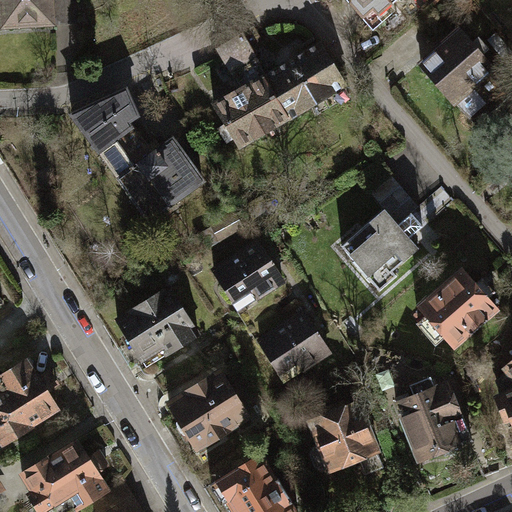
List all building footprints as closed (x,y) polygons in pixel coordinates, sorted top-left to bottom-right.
[(0,0),(1,1),(0,2),(0,23),(2,25),(3,34),(59,30),(56,0),(0,0)] [(82,0),(56,0),(59,30),(85,28),(82,0)] [(349,0),(373,28),(407,0),(349,0)] [(220,51),(242,88),(263,76),(266,74),(253,52),(264,45),(254,30),(220,51)] [(461,31),(420,66),(458,110),(471,125),(511,89),(499,75),(461,31)] [(263,76),(291,125),(351,91),(323,42),(266,74),(263,76)] [(263,76),(242,88),(215,104),(243,153),(291,125),(263,76)] [(131,91),(74,120),(102,157),(119,179),(162,148),(156,139),(145,147),(136,134),(132,128),(143,121),(131,91)] [(162,148),(119,179),(153,226),(210,186),(175,138),(162,148)] [(401,227),(414,215),(421,209),(390,176),(371,193),(387,211),(401,227)] [(262,197),(248,205),(256,218),(276,207),(271,200),(266,203),(262,197)] [(234,211),(211,224),(219,240),(242,228),(234,211)] [(371,226),(344,250),(354,261),(373,282),(383,293),(399,279),(394,274),(405,265),(421,251),(411,240),(425,228),(414,215),(401,227),(387,211),(371,226)] [(259,242),(214,271),(236,306),(254,294),(259,302),(286,285),(259,242)] [(466,271),(420,311),(429,322),(420,330),(438,351),(448,343),(458,354),(504,314),(493,301),(499,296),(487,282),(481,288),(466,271)] [(305,313),(286,285),(259,302),(254,294),(236,306),(260,342),(305,313)] [(0,313),(9,308),(0,292),(0,313)] [(134,317),(121,325),(148,371),(167,360),(171,366),(207,344),(176,292),(169,297),(167,293),(132,313),(134,317)] [(305,313),(260,342),(280,373),(297,362),(301,368),(329,350),(305,313)] [(0,440),(6,451),(34,434),(31,430),(60,413),(47,392),(52,389),(42,373),(38,376),(28,359),(0,376),(0,440)] [(511,369),(508,373),(511,377),(501,386),(508,401),(506,408),(507,413),(509,418),(511,421),(511,369)] [(221,372),(170,404),(202,454),(253,422),(239,400),(246,396),(239,385),(232,389),(221,372)] [(418,395),(396,403),(422,469),(463,454),(459,445),(473,440),(451,382),(436,387),(433,380),(415,388),(418,395)] [(361,406),(310,425),(320,449),(313,451),(310,458),(315,470),(322,472),(328,470),(331,478),(361,467),(364,477),(386,469),(382,459),(361,406)] [(51,454),(21,472),(33,491),(29,493),(40,511),(81,511),(94,504),(111,492),(99,473),(103,470),(92,452),(88,455),(78,439),(52,455),(51,454)] [(262,456),(214,487),(225,503),(230,500),(237,511),(296,511),(293,506),(296,505),(280,479),(278,480),(262,456)] [(0,479),(0,498),(9,493),(0,479)] [(121,485),(111,492),(94,504),(99,511),(105,511),(129,496),(121,485)] [(129,496),(105,511),(134,511),(138,509),(129,496)]
